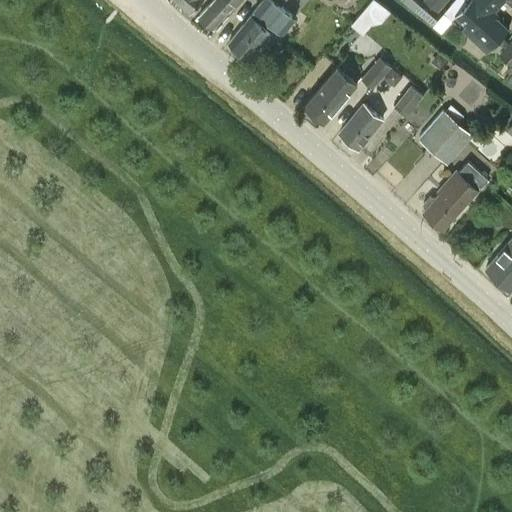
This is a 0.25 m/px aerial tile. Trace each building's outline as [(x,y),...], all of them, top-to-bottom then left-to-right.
[(176,0),(188,11),(198,0),(176,0)] [(213,0),(198,17),(210,28),(236,0),(213,0)] [(280,6),(284,0),(263,0),(228,43),(249,60),(275,28),(282,34),(295,18),(280,6)] [(379,0),(368,0),(350,22),(366,34),(388,7),(379,0)] [(424,0),(437,10),(445,0),(424,0)] [(511,0),(453,0),(436,19),(432,24),(441,32),(445,27),(444,25),(449,18),(451,20),(455,16),(480,39),(476,43),(486,52),(507,29),(491,14),(504,0),(511,7),(511,0)] [(347,50),(361,32),(350,24),(337,43),(347,50)] [(511,40),(500,54),(511,65),(511,64),(511,40)] [(372,87),(391,65),(380,56),(361,78),(372,87)] [(357,82),(338,66),(305,105),(324,121),(357,82)] [(395,75),(385,95),(397,101),(407,81),(395,75)] [(410,85),(394,107),(405,116),(422,94),(410,85)] [(362,104),(339,131),(358,147),(381,119),(362,104)] [(463,115),(450,104),(444,110),(418,139),(446,163),(472,135),(457,121),(463,115)] [(487,178),(467,160),(433,199),(429,198),(422,205),(424,209),(422,211),(442,229),(487,178)] [(510,289),(511,286),(511,238),(486,268),(510,289)]
